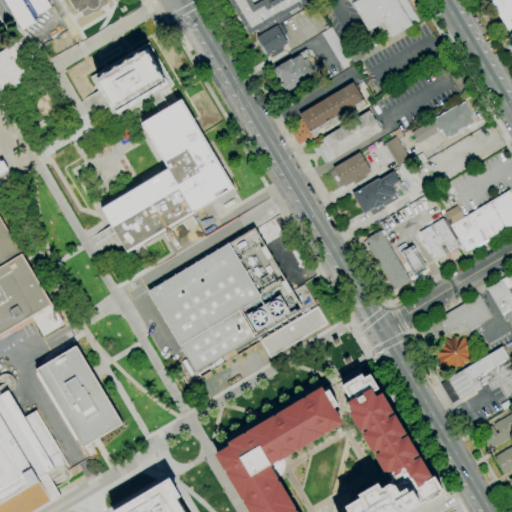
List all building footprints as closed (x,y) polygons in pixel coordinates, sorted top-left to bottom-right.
[(32,24),(20,0),(4,0),(18,30),(32,24)] [(27,0),(34,15),(48,8),(44,0),(27,0)] [(107,3),(104,0),(68,0),(74,10),(76,9),(77,12),(79,11),(82,17),(90,12),(93,12),(97,11),(99,8),(100,7),(107,3)] [(249,35),(228,0),(304,0),(307,4),(299,9),(297,7),(287,13),(290,17),(260,34),(258,30),(249,35)] [(386,38),(379,24),(367,31),(351,3),(352,3),(349,0),(406,0),(419,22),(412,26),(391,38),(390,36),(386,38)] [(511,28),(508,31),(489,0),(511,0),(511,28)] [(273,57),(271,53),(268,55),(257,37),(276,25),(277,26),(280,25),(282,24),(288,33),(285,34),(286,35),(283,37),(287,43),(281,47),(283,51),(273,57)] [(352,63),(343,69),(321,33),(331,27),(345,50),(352,63)] [(2,95),(0,91),(0,52),(16,43),(23,55),(17,59),(21,66),(28,62),(35,75),(2,95)] [(159,113),(150,99),(115,119),(90,78),(148,43),(173,85),(159,93),(168,108),(159,113)] [(345,50),(355,44),(363,58),(353,64),(352,63),(345,50)] [(288,91),(286,89),(285,90),(281,84),(283,83),(279,76),(277,78),(273,72),(275,70),(274,68),(291,58),(291,59),(298,55),(299,56),(298,54),(305,50),(310,58),(307,60),(313,71),(309,73),(311,77),(288,91)] [(309,133),(309,131),(299,114),(352,83),(363,100),(329,121),(326,123),(325,123),(311,132),(309,133)] [(159,113),(168,108),(181,100),(234,189),(195,212),(195,211),(126,251),(112,228),(101,209),(169,168),(142,123),(159,113)] [(418,143),(411,132),(431,121),(431,120),(456,105),(457,106),(464,102),(472,115),(469,117),(473,123),(464,129),(463,127),(457,131),(458,133),(450,138),(449,136),(445,138),(440,130),(418,143)] [(327,163),(320,150),(318,146),(323,143),(321,139),(323,138),(368,110),(381,131),(335,158),(327,163)] [(383,143),(396,166),(408,159),(395,136),(383,143)] [(341,190),(338,184),(339,183),(334,173),(330,175),(328,171),(332,168),(358,152),(370,172),(365,175),(366,177),(354,184),(353,182),(346,186),(346,187),(341,190)] [(418,166),(413,158),(422,153),(427,161),(418,166)] [(372,215),(369,210),(364,214),(352,194),(378,178),(379,180),(393,172),(399,181),(398,182),(406,194),(389,204),(389,203),(383,207),(384,208),(372,215)] [(509,190),(511,195),(511,224),(465,253),(449,226),(509,190)] [(449,226),(442,214),(456,206),(463,217),(449,226)] [(0,334),(0,218),(33,275),(63,324),(43,336),(31,316),(0,334)] [(435,261),(419,233),(442,219),(458,247),(449,252),(444,255),(445,255),(435,261)] [(196,372),(148,292),(254,229),(262,241),(236,257),(261,297),(238,311),(254,338),(196,372)] [(396,289),(392,284),(390,285),(366,246),(369,245),(365,239),(382,229),(385,235),(383,236),(410,281),(396,289)] [(413,274),(400,253),(412,246),(425,266),(413,274)] [(501,314),(486,289),(511,273),(511,286),(507,289),(511,297),(511,308),(504,313),(504,312),(501,314)] [(446,335),(437,320),(470,300),(469,299),(478,294),(492,317),(467,331),(463,325),(446,335)] [(270,358),(260,341),(316,307),(326,324),(270,358)] [(455,370),(452,366),(446,370),(443,366),(437,364),(438,358),(437,353),(441,350),(441,346),(444,344),(445,339),(451,341),(454,336),(457,341),(462,338),(466,341),(470,343),(471,348),(473,353),(468,357),(469,362),(463,362),(463,368),(458,366),(455,370)] [(83,447),(37,370),(76,346),(122,424),(83,447)] [(479,387),(481,389),(461,400),(448,379),(502,347),(509,358),(508,358),(474,378),(479,387)] [(508,358),(511,364),(511,399),(510,397),(509,398),(508,396),(505,398),(498,387),(491,391),(486,383),(479,387),(474,378),(508,358)] [(203,378),(209,392),(244,376),(238,362),(203,378)] [(348,511),(349,511),(347,507),(361,499),(359,495),(378,484),(381,489),(386,486),(390,484),(392,479),(390,475),(393,473),(391,471),(385,475),(374,455),(380,452),(379,450),(373,454),(361,434),(368,431),(367,429),(361,433),(349,413),(352,411),(347,402),(351,400),(342,386),(362,374),(364,378),(370,375),(378,389),(373,391),(376,397),(382,393),(394,413),(388,416),(389,418),(395,415),(406,434),(400,438),(401,439),(407,436),(419,455),(413,459),(414,461),(420,457),(431,477),(425,480),(426,482),(434,477),(442,491),(439,493),(440,495),(426,503),(426,501),(421,504),(420,504),(408,511),(348,511)] [(215,455),(230,446),(228,443),(244,433),(244,434),(246,433),(246,432),(273,416),(274,417),(276,415),(276,414),(303,398),(303,399),(306,397),(321,387),(325,393),(329,391),(338,405),(333,408),(343,424),(327,433),(327,432),(324,434),(325,435),(297,451),(297,450),(294,451),(295,452),(279,462),(278,461),(272,465),(273,465),(271,467),(278,479),(277,479),(278,482),(279,481),(296,509),(295,509),(296,511),(297,511),(248,511),(243,503),(244,502),(243,500),(242,500),(226,473),(227,473),(225,470),(224,471),(215,455)] [(0,511),(0,393),(1,395),(8,391),(24,418),(36,411),(60,452),(69,466),(65,468),(64,467),(63,467),(63,466),(62,466),(61,466),(60,466),(59,466),(58,466),(58,467),(57,467),(56,467),(56,468),(55,468),(54,469),(52,470),(47,474),(61,497),(35,511),(0,511)] [(511,469),(503,474),(493,458),(511,446),(511,436),(488,450),(478,433),(491,426),(496,434),(498,433),(493,425),(511,413),(511,458),(511,459),(511,460),(511,469)] [(183,511),(175,498),(180,496),(169,480),(112,511),(183,511)]
